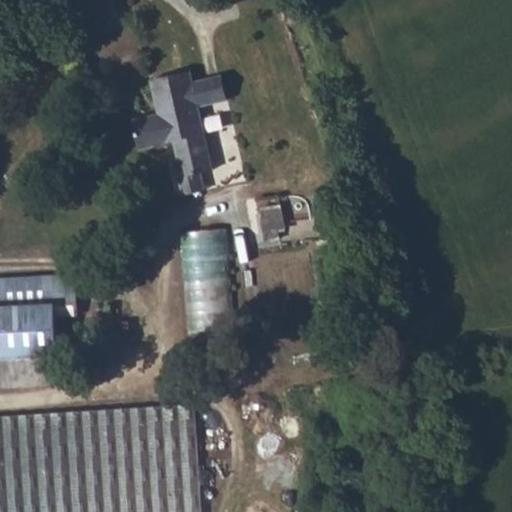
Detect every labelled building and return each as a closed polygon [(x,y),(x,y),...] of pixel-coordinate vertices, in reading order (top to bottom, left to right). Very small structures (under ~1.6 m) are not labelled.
[(199,173),(211,171),(195,107),(193,98),(203,96),(199,80),(190,82),(187,71),(149,80),(157,115),(130,121),(137,150),(172,141),(176,159),(181,178),(199,173)] [(219,75),(199,80),(203,96),(193,98),(195,107),(225,100),(219,75)] [(203,190),(199,173),(181,178),(176,159),(173,160),(181,196),(203,190)] [(261,205),(266,235),(287,232),(282,202),(261,205)] [(192,329),(236,324),(226,225),(182,230),(192,329)] [(75,278),(53,279),(54,297),(76,296),(75,278)] [(77,320),(76,296),(54,297),(53,279),(0,281),(0,390),(50,389),(49,359),(57,358),(55,321),(77,320)] [(210,359),(209,377),(213,380),(246,378),(244,357),(210,359)] [(200,511),(195,410),(0,419),(0,511),(200,511)]
